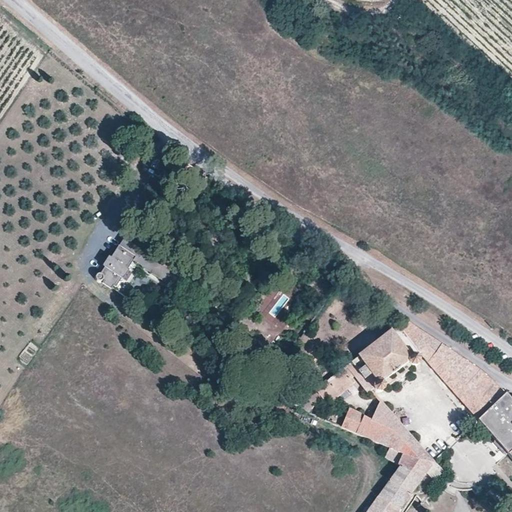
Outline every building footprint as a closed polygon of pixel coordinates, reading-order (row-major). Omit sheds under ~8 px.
[(180,157),(179,156),(179,155),(177,154),(176,154),(175,154),(174,154),(173,154),(172,155),(171,156),(171,157),(171,158),(171,160),(172,161),(173,162),(174,163),(175,163),(176,163),(177,162),(178,162),(179,161),(179,160),(180,159),(180,158),(180,157)] [(192,279),(142,246),(144,243),(127,233),(101,274),(99,273),(98,273),(97,273),(96,273),(95,274),(94,274),(93,275),(93,276),(93,277),(92,278),(93,279),(93,280),(94,280),(94,281),(95,281),(95,282),(96,282),(97,283),(98,283),(98,282),(99,282),(100,281),(101,281),(112,289),(131,259),(183,293),(192,279)] [(502,390),(480,370),(406,320),(399,316),(397,319),(397,323),(399,325),(346,366),(354,376),(368,393),(373,389),(373,390),(374,390),(374,391),(375,391),(375,392),(376,392),(376,393),(377,393),(378,393),(379,393),(380,393),(381,393),(382,392),(383,391),(384,391),(384,390),(385,389),(385,388),(386,386),(385,384),(385,383),(384,382),(383,381),(407,363),(408,364),(409,365),(410,366),(411,366),(412,367),(413,367),(415,367),(416,367),(417,366),(418,365),(419,364),(420,363),(421,362),(421,360),(420,358),(420,357),(419,356),(419,355),(418,355),(420,353),(478,420),(507,395),(502,390)] [(354,376),(346,366),(342,369),(350,379),(354,376)] [(326,404),(353,383),(350,379),(342,369),(315,390),(326,404)] [(309,413),(320,396),(312,392),(300,401),(296,398),(291,399),(288,404),(309,413)] [(511,409),(510,407),(511,405),(511,401),(507,395),(478,420),(511,459),(511,409)] [(435,463),(380,400),(374,413),(371,419),(364,416),(348,409),(340,427),(390,449),(385,460),(399,466),(366,511),(398,511),(425,475),(434,483),(444,471),(435,463)] [(371,419),(374,413),(367,409),(364,416),(371,419)]
